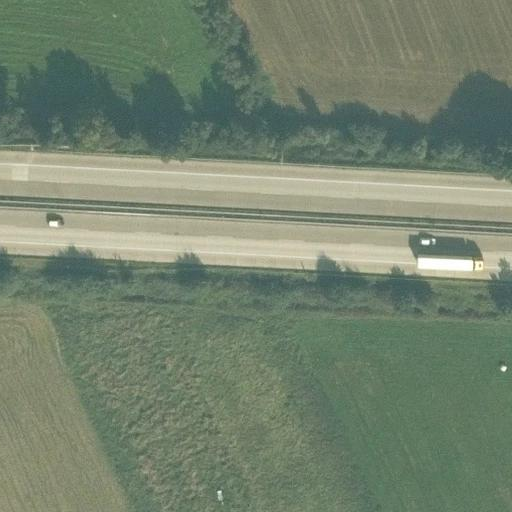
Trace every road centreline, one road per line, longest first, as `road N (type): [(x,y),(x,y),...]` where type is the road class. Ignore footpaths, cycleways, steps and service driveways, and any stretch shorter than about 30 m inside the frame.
road 1 (motorway): [(0,220),(511,248)]
road 2 (motorway): [(511,203),(0,175)]
